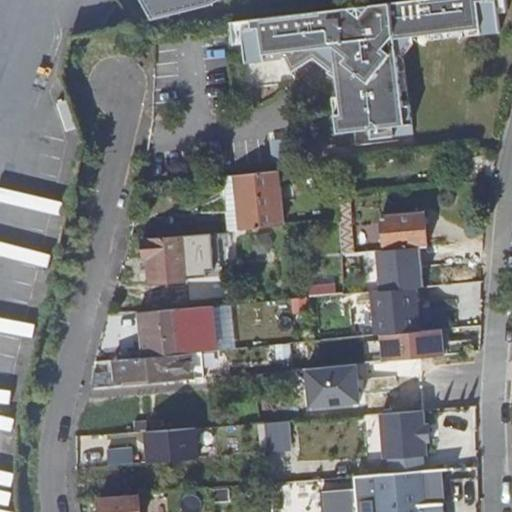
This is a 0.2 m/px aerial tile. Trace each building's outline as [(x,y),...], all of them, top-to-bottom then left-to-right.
[(140,0),(153,23),(214,4),(221,0),(140,0)] [(501,32),(499,14),(498,2),(487,3),(486,0),(418,0),(243,21),(246,42),(248,62),(286,57),(293,73),(314,59),(318,56),(333,68),(331,71),(331,73),(339,79),(341,97),(337,97),(340,132),(372,128),(371,117),(379,116),(380,127),(396,125),(414,123),(412,105),(406,105),(400,55),(415,36),(464,30),(465,37),(501,32)] [(498,2),(499,14),(509,12),(507,0),(486,0),(487,3),(498,2)] [(237,43),(246,42),(243,21),(234,22),(237,43)] [(464,30),(415,36),(423,42),(465,37),(464,30)] [(406,105),(412,105),(407,60),(400,55),(406,105)] [(323,65),(331,71),(333,68),(318,56),(314,59),(323,65)] [(371,117),(372,128),(373,138),(397,135),(396,125),(380,127),(379,116),(371,117)] [(235,230),(287,226),(282,172),(230,177),(235,230)] [(390,272),(433,268),(428,213),(385,216),(390,272)] [(0,272),(49,284),(52,270),(40,267),(48,232),(0,220),(0,272)] [(191,279),(190,273),(187,236),(187,234),(147,237),(149,258),(153,257),(156,283),(191,279)] [(187,236),(190,273),(204,272),(201,234),(187,236)] [(484,304),(482,280),(378,287),(383,357),(450,353),(449,326),(466,325),(465,305),(484,304)] [(149,357),(188,353),(184,308),(146,312),(149,357)] [(0,335),(0,366),(31,370),(34,340),(0,335)] [(95,388),(194,379),(192,353),(188,353),(149,357),(116,361),(117,371),(98,373),(95,388)] [(433,453),(432,408),(384,409),(385,454),(433,453)] [(149,427),(150,459),(204,457),(203,425),(149,427)] [(457,511),(454,468),(443,469),(445,511),(457,511)] [(445,511),(443,469),(352,476),(353,488),(317,491),(318,511),(445,511)] [(144,511),(143,494),(104,497),(104,511),(144,511)]
